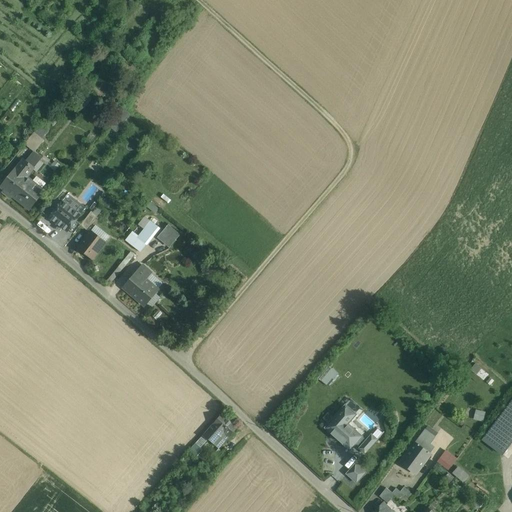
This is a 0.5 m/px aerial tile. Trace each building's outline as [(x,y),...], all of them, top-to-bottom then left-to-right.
[(131,116),(123,109),(114,120),(123,126),(131,116)] [(123,126),(114,120),(109,126),(118,132),(123,126)] [(48,130),(42,125),(35,133),(42,138),(48,130)] [(35,133),(34,132),(26,143),(36,151),(44,140),(42,138),(35,133)] [(35,152),(29,157),(26,162),(25,162),(34,169),(37,165),(38,164),(37,163),(40,160),(42,158),(35,152)] [(23,160),(1,187),(8,192),(12,196),(29,209),(44,191),(27,177),(33,169),(34,169),(25,162),(26,162),(23,160)] [(101,200),(105,207),(112,203),(108,196),(101,200)] [(81,215),(62,201),(61,203),(55,211),(50,218),(68,232),(69,230),(76,221),(81,215)] [(150,201),(146,206),(155,212),(159,208),(150,201)] [(97,205),(92,212),(97,215),(102,208),(97,205)] [(81,224),(80,225),(87,230),(98,216),(91,211),(81,224)] [(145,217),(139,225),(145,229),(151,221),(145,217)] [(76,221),(69,230),(74,234),(80,225),(81,224),(76,221)] [(145,229),(139,236),(133,232),(126,241),(140,252),(150,240),(151,240),(160,228),(151,221),(145,229)] [(180,235),(168,225),(158,237),(170,247),(180,235)] [(91,232),(79,248),(93,259),(105,243),(91,232)] [(143,266),(124,288),(144,306),(158,290),(146,280),(152,273),(143,266)] [(470,369),(476,374),(481,368),(475,363),(470,369)] [(511,441),(511,401),(483,440),(503,455),(511,441)] [(362,436),(348,424),(356,414),(346,405),(326,428),(343,443),(350,450),(362,436)] [(475,408),(473,418),(483,421),(485,411),(475,408)] [(237,427),(222,414),(214,424),(229,437),(237,427)] [(229,437),(214,424),(204,435),(209,440),(219,448),(229,437)] [(435,437),(425,430),(420,437),(430,444),(435,437)] [(365,454),(378,440),(372,434),(359,449),(365,454)] [(204,435),(196,444),(201,448),(209,440),(204,435)] [(430,444),(420,437),(415,443),(416,443),(429,454),(434,447),(430,444)] [(416,443),(402,462),(401,462),(416,473),(430,455),(430,454),(429,454),(416,443)] [(196,444),(189,451),(194,456),(196,454),(203,460),(206,457),(199,451),(201,448),(196,444)] [(449,469),(457,457),(445,449),(437,460),(449,469)] [(227,450),(216,463),(220,466),(231,453),(227,450)] [(347,474),(357,482),(365,473),(356,464),(347,474)] [(463,482),(469,475),(458,465),(452,472),(463,482)] [(413,494),(404,487),(400,491),(405,495),(410,499),(413,494)] [(392,493),(386,488),(380,496),(388,503),(395,495),(392,493)] [(400,491),(396,488),(392,493),(395,495),(402,500),(405,495),(400,491)] [(393,511),(383,502),(374,511),(393,511)]
